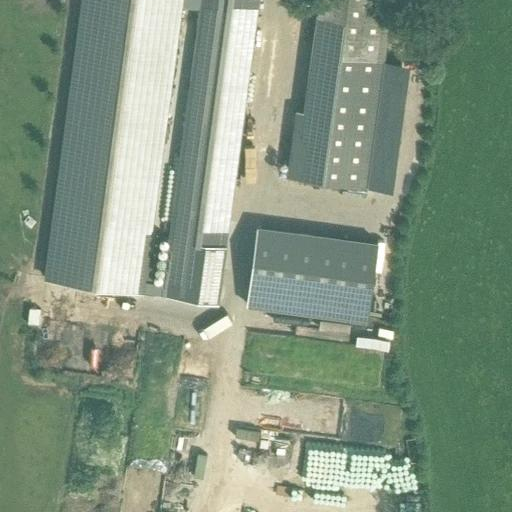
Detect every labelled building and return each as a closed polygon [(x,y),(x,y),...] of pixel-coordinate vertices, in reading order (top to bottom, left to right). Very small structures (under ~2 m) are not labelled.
[(83,0),(49,279),(145,291),(179,0),(83,0)] [(227,244),(257,0),(200,0),(171,238),(227,244)] [(294,111),(286,178),(368,190),(391,0),(316,0),(303,113),(294,111)] [(378,245),(258,230),(247,310),(367,325),(378,245)] [(227,244),(171,238),(164,295),(220,302),(227,244)] [(32,324),(34,310),(22,308),(19,323),(32,324)]
